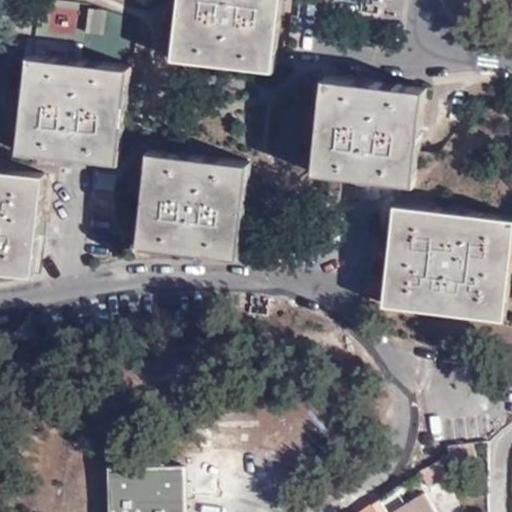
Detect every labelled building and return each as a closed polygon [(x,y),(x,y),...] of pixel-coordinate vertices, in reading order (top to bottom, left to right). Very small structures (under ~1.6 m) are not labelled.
[(195,0),(188,57),(285,70),(294,0),(195,0)] [(97,61),(39,52),(35,78),(24,150),(75,158),(125,165),(140,67),(97,61)] [(435,92),(334,77),(320,173),(370,180),(421,187),(435,92)] [(238,264),(253,166),(153,151),(138,249),(188,256),(238,264)] [(51,180),(0,172),(0,275),(37,281),(44,230),(51,180)] [(511,262),(511,221),(403,205),(395,257),(387,309),(502,326),(511,262)] [(321,429),(304,414),(277,446),(294,460),(321,429)] [(109,463),(109,511),(186,511),(186,462),(109,463)] [(438,511),(427,493),(395,511),(438,511)]
